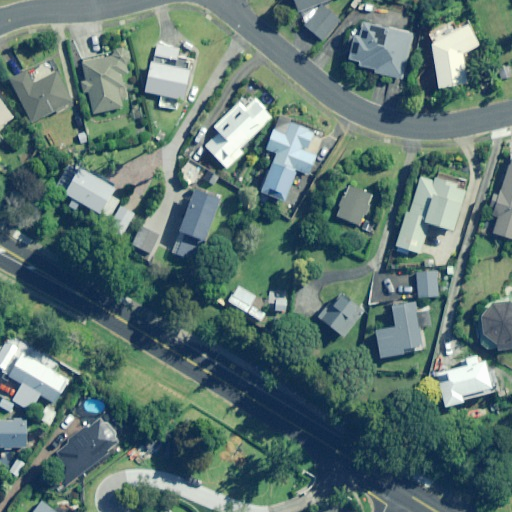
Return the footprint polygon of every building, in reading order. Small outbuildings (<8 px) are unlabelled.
[(340,20),(321,3),(329,0),(293,0),(298,12),(301,10),(305,19),(301,23),(323,41),(340,20)] [(402,79),(413,35),(363,23),(360,38),(353,37),(349,58),(360,61),(358,66),(375,69),(374,72),(402,79)] [(469,83),(464,53),(479,45),(469,24),(456,31),(453,25),(431,35),(434,41),(429,44),(437,88),(469,83)] [(177,57),(179,49),(156,45),(147,93),(165,97),(163,107),(177,109),(179,100),(184,101),(191,60),(177,57)] [(127,74),(125,63),(129,59),(129,53),(125,49),(121,48),(116,50),(113,53),(81,61),(93,114),(123,107),(118,88),(124,86),(122,75),(127,74)] [(66,109),(65,106),(72,102),(57,73),(61,71),(54,57),(9,80),(37,133),(46,128),(41,118),(55,111),(56,114),(66,109)] [(0,133),(1,132),(0,130),(0,127),(13,118),(0,99),(0,133)] [(239,149),(273,118),(255,99),(245,108),(240,102),(214,126),(219,132),(205,145),(227,169),(243,153),(239,149)] [(306,150),(314,133),(291,123),(293,120),(280,114),(265,148),(276,153),(260,191),(284,201),(298,170),(308,175),(317,155),(306,150)] [(76,144),(88,141),(83,124),(72,127),(76,144)] [(511,152),(499,195),(495,194),(488,214),(496,216),(491,233),(511,239),(511,152)] [(219,177),(192,159),(184,171),(186,178),(184,181),(191,185),(194,181),(203,179),(213,186),(219,177)] [(112,195),(116,188),(79,168),(78,169),(69,164),(57,185),(67,190),(65,193),(111,219),(109,221),(126,231),(135,214),(118,205),(121,200),(112,195)] [(438,169),(434,181),(421,177),(410,212),(407,211),(395,250),(407,254),(408,250),(419,254),(429,223),(453,230),(470,179),(438,169)] [(181,230),(171,254),(194,264),(223,198),(196,186),(178,228),(181,230)] [(347,186),(337,216),(361,225),(365,214),(367,215),(371,204),(369,203),(372,194),(347,186)] [(150,255),(160,235),(142,226),(132,245),(150,255)] [(418,297),(438,296),(436,271),(417,272),(418,297)] [(250,305),(255,297),(238,286),(228,302),(260,321),(265,314),(250,305)] [(344,337),(365,312),(341,293),(321,317),(344,337)] [(284,311),(287,300),(276,298),(274,308),(284,311)] [(511,299),(502,298),(493,300),(486,306),(479,317),(479,330),(483,338),(489,345),(497,348),(511,348),(511,347),(511,299)] [(428,311),(417,313),(415,304),(390,309),(394,327),(374,331),(380,358),(404,353),(403,349),(423,345),(420,328),(431,325),(428,311)] [(55,403),(69,379),(6,341),(0,350),(0,369),(22,383),(12,400),(31,411),(40,394),(55,403)] [(480,396),(500,391),(498,382),(501,376),(496,375),(495,368),(487,370),(485,361),(478,363),(476,357),(461,360),(462,368),(437,373),(445,407),(464,402),(463,395),(479,391),(480,396)] [(13,404),(0,395),(0,407),(8,412),(13,404)] [(50,426),(58,412),(46,405),(38,419),(50,426)] [(52,455),(73,481),(121,441),(116,435),(122,430),(114,420),(108,425),(100,415),(52,455)] [(0,447),(26,449),(27,420),(0,418),(0,447)] [(220,485),(232,465),(213,454),(201,474),(220,485)] [(17,477),(26,462),(17,457),(8,472),(17,477)] [(57,511),(38,498),(29,509),(33,511),(32,511),(57,511)]
